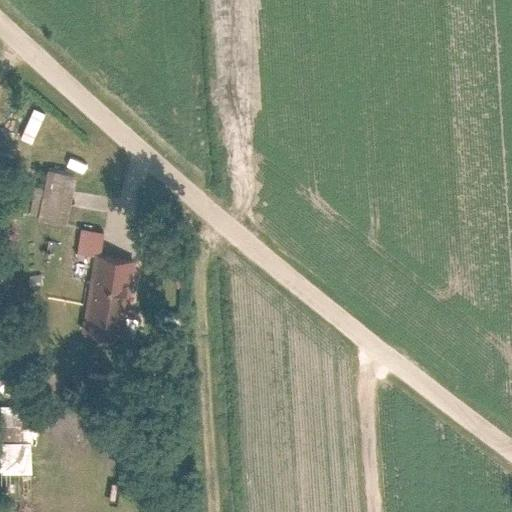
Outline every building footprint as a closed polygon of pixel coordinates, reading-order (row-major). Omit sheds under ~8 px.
[(36,142),(46,110),(34,106),(24,138),(36,142)] [(47,169),(43,219),(67,220),(71,171),(47,169)] [(72,284),(88,286),(93,253),(99,254),(103,232),(81,229),(72,284)] [(122,334),(133,259),(99,254),(93,253),(88,286),(82,328),(122,334)] [(0,471),(31,471),(30,405),(0,405),(0,471)]
